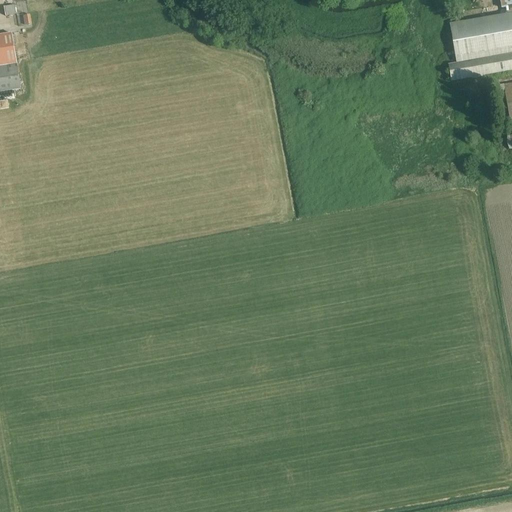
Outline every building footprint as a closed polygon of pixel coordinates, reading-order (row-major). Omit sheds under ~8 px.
[(511,0),(501,0),(503,10),(506,9),(507,15),(449,25),(456,64),(449,65),(452,82),(511,71),(511,0)] [(6,16),(17,15),(15,6),(5,7),(6,16)] [(29,16),(22,17),(23,27),(30,26),(29,16)] [(12,34),(0,35),(0,92),(21,89),(12,34)] [(497,103),(507,102),(511,126),(511,125),(511,84),(504,86),(494,88),(497,103)]
